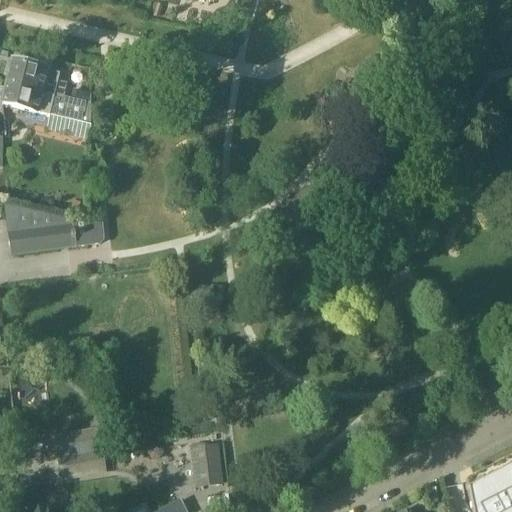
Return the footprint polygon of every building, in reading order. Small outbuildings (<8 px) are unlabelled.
[(7,62),(4,76),(8,77),(6,83),(64,97),(67,83),(58,81),(60,73),(11,61),(11,63),(7,62)] [(63,98),(64,97),(6,83),(5,89),(0,87),(0,101),(2,102),(1,104),(50,116),(81,124),(87,104),(63,98)] [(389,135),(391,135),(393,135),(395,134),(396,133),(397,131),(397,129),(397,128),(397,126),(396,124),(394,123),(392,123),(390,123),(388,123),(386,125),(385,127),(385,128),(385,130),(386,132),(387,134),(389,135)] [(7,232),(8,235),(73,227),(72,224),(72,220),(4,204),(7,232)] [(73,224),(72,224),(73,227),(76,248),(100,245),(103,241),(102,223),(87,225),(79,223),(73,224)] [(11,257),(76,248),(73,227),(8,235),(11,257)] [(99,429),(51,436),(55,460),(58,460),(103,453),(99,429)] [(189,449),(194,490),(223,486),(218,445),(203,447),(203,443),(191,445),(191,448),(189,449)] [(106,475),(103,453),(58,460),(62,482),(106,475)] [(511,511),(511,458),(466,483),(471,511),(511,511)]
